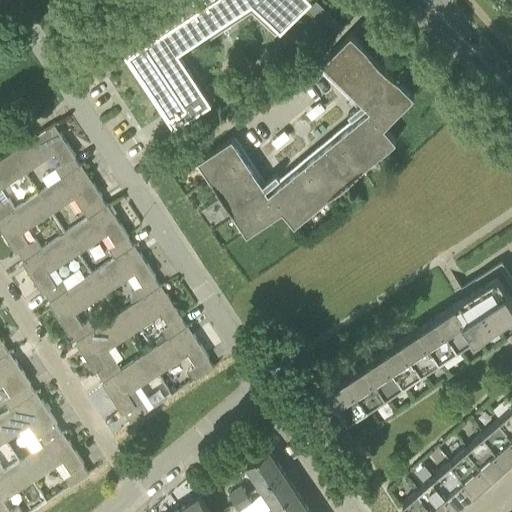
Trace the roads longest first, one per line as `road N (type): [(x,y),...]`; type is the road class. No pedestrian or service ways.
road 1 (residential): [(262,382),(9,0)]
road 2 (residential): [(138,488),(0,283)]
road 3 (residential): [(138,488),(262,382)]
road 4 (residential): [(349,511),(262,382)]
road 5 (tertiary): [(511,93),(422,0)]
